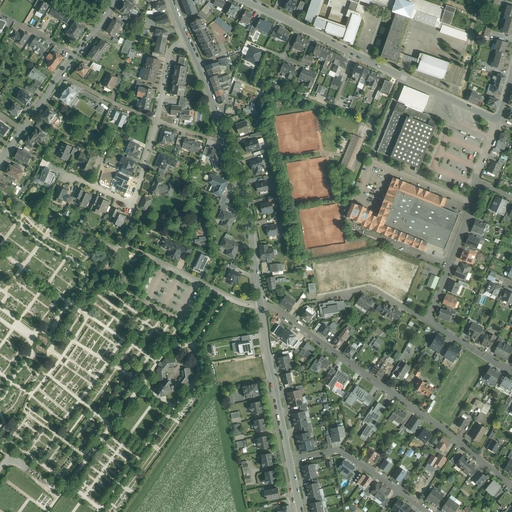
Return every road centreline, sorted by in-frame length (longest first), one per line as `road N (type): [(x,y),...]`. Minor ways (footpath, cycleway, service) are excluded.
road 1 (residential): [(511,487),(445,429),(275,307),(260,305)]
road 2 (residential): [(242,0),(496,118)]
road 3 (tertiary): [(227,140),(260,305)]
road 4 (residential): [(114,0),(21,129)]
road 5 (unclassified): [(156,121),(133,204),(67,176)]
road 6 (tertiary): [(260,305),(289,460)]
road 7 (residential): [(476,181),(426,321)]
road 8 (residential): [(305,303),(371,288),(426,321)]
road 9 (residential): [(289,460),(345,452),(399,490)]
